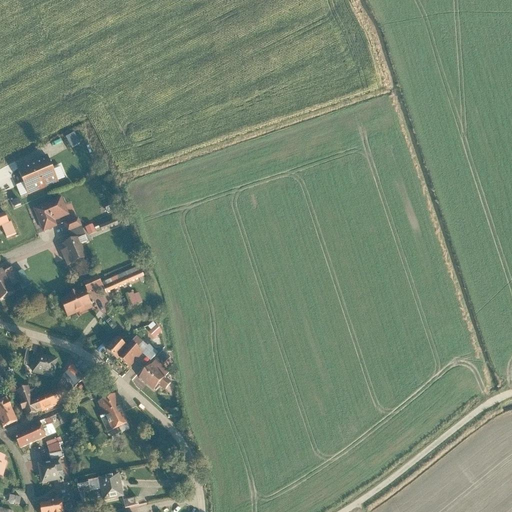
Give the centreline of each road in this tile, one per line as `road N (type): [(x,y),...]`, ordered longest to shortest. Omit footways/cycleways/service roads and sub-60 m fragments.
road 1 (residential): [(203,511),(190,457),(158,414),(83,351),(0,322)]
road 2 (unclassified): [(511,386),(471,404),(348,511)]
